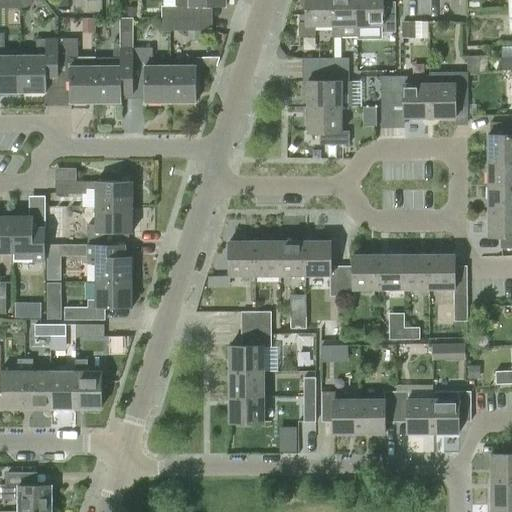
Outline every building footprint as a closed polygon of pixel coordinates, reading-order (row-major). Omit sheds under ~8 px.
[(14,9),(20,10),(20,0),(7,0),(7,2),(14,9)] [(88,13),(88,0),(73,0),(74,13),(88,13)] [(101,0),(88,0),(88,13),(102,13),(101,0)] [(161,6),(161,19),(213,18),(213,7),(226,7),(225,0),(175,0),(176,6),(161,6)] [(299,24),(299,38),(315,37),(315,26),(332,26),(332,0),(300,0),(300,1),(300,5),(303,8),(307,10),(307,23),(299,24)] [(332,0),(332,26),(333,37),(357,37),(357,26),(357,0),(332,0)] [(383,0),(357,0),(357,26),(382,25),(382,33),(396,32),(395,2),(383,2),(383,0)] [(213,18),(161,19),(161,31),(213,30),(213,18)] [(428,23),(402,23),(402,38),(428,38),(428,23)] [(0,92),(21,92),(21,57),(4,58),(4,34),(0,34),(0,92)] [(58,39),(59,102),(70,103),(70,104),(96,104),(95,58),(78,58),(78,38),(58,39)] [(45,102),(59,102),(58,39),(36,39),(36,57),(21,57),(21,92),(45,92),(45,102)] [(113,58),(95,58),(96,104),(122,103),(122,99),(133,99),(132,47),(113,48),(113,58)] [(133,47),(132,47),(133,99),(144,99),(144,104),(170,103),(170,67),(152,67),(152,48),(133,48),(133,47)] [(511,70),(511,56),(501,57),(502,70),(511,70)] [(186,67),(170,67),(170,103),(196,103),(196,67),(217,67),(220,57),(196,57),(196,58),(186,58),(186,67)] [(467,57),(467,72),(479,72),(479,57),(467,57)] [(319,58),(319,70),(349,70),(349,58),(319,58)] [(319,70),(319,81),(342,81),(342,82),(352,82),(352,81),(349,81),(349,70),(319,70)] [(467,72),(430,73),(431,119),(456,119),(455,105),(467,105),(467,72)] [(418,76),(394,77),(394,108),(405,108),(405,120),(431,119),(430,73),(429,73),(429,84),(418,85),(418,76)] [(381,77),(381,109),(394,108),(394,77),(381,77)] [(342,81),(319,81),(308,81),(308,133),(320,133),(319,145),(349,145),(349,132),(343,133),(343,107),(352,107),(352,82),(342,82),(342,81)] [(488,136),(488,161),(511,161),(511,122),(490,123),(490,136),(488,136)] [(511,161),(488,161),(488,187),(511,186),(511,161)] [(97,190),(97,209),(132,209),(132,182),(97,182),(76,182),(76,168),(56,168),(56,194),(89,195),(88,191),(97,190)] [(511,186),(488,187),(488,212),(511,211),(511,186)] [(85,244),(85,245),(129,245),(129,234),(132,234),(132,209),(97,209),(97,225),(87,225),(87,244),(85,244)] [(511,211),(488,212),(488,238),(500,238),(500,249),(511,249),(511,211)] [(14,261),(14,216),(0,215),(0,253),(14,253),(14,261)] [(14,216),(14,261),(46,262),(46,227),(34,227),(34,216),(14,216)] [(281,278),(306,277),(306,241),(281,242),(281,278)] [(330,296),(343,296),(343,267),(332,267),(332,241),(306,241),(306,277),(330,277),(330,296)] [(230,278),(255,278),(255,242),(229,242),(230,278)] [(255,278),(281,278),(281,242),(255,242),(255,278)] [(96,265),(96,283),(132,283),(132,257),(129,257),(129,245),(85,245),(85,258),(87,258),(87,265),(96,265)] [(354,291),(379,291),(379,255),(353,256),(353,267),(343,267),(343,296),(354,296),(354,291)] [(379,291),(404,291),(404,255),(379,255),(379,291)] [(404,291),(429,290),(429,255),(404,255),(404,291)] [(429,255),(429,290),(454,290),(454,297),(467,296),(466,267),(455,267),(455,255),(429,255)] [(132,283),(96,283),(96,300),(88,300),(88,308),(64,308),(64,320),(105,320),(105,309),(132,309),(132,283)] [(46,316),(46,300),(25,300),(25,316),(46,316)] [(242,314),(242,325),(271,325),(271,314),(242,314)] [(291,329),(306,329),(306,317),(291,317),(291,329)] [(35,337),(51,337),(51,325),(35,325),(35,337)] [(51,325),(51,337),(66,337),(66,325),(51,325)] [(75,338),(104,338),(104,325),(76,325),(75,338)] [(242,325),(242,336),(271,336),(271,325),(242,325)] [(419,327),(405,328),(405,340),(420,339),(419,327)] [(405,340),(405,328),(389,328),(389,340),(405,340)] [(230,347),(230,373),(266,373),(266,349),(271,349),(271,336),(242,336),(242,347),(230,347)] [(464,343),(453,344),(453,360),(464,359),(464,343)] [(354,359),(353,344),(325,344),(326,360),(354,359)] [(0,409),(26,409),(26,359),(18,359),(18,373),(0,372),(0,409)] [(33,359),(26,359),(26,409),(51,409),(51,372),(33,372),(33,359)] [(511,370),(496,371),(496,385),(511,384),(511,370)] [(77,372),(51,372),(51,409),(77,409),(77,372)] [(102,372),(77,372),(77,409),(102,409),(102,372)] [(230,373),(230,398),(266,398),(266,373),(230,373)] [(303,378),(304,394),(315,394),(315,378),(303,378)] [(360,435),(360,400),(359,400),(359,386),(322,386),(321,422),(334,422),(334,435),(360,435)] [(384,400),(360,400),(360,435),(385,435),(385,422),(397,422),(397,392),(384,392),(384,400)] [(408,392),(397,392),(397,422),(408,422),(408,435),(434,435),(434,400),(408,400),(408,392)] [(458,400),(434,400),(434,435),(460,435),(460,422),(471,422),(471,392),(458,392),(458,400)] [(315,394),(304,394),(304,422),(316,422),(315,394)] [(266,398),(230,398),(230,424),(266,424),(266,398)] [(492,456),(492,482),(511,481),(511,442),(502,442),(502,456),(492,456)] [(511,481),(492,482),(492,507),(511,506),(511,481)] [(22,500),(21,511),(52,511),(53,487),(22,487),(22,486),(1,486),(1,500),(22,500)]
